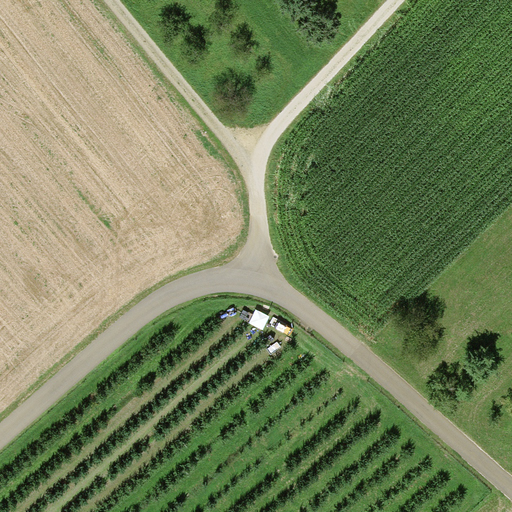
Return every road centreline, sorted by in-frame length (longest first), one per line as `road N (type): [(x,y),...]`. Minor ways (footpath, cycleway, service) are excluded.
road 1 (unclassified): [(0,437),(159,298),(193,285),(255,287),(309,319),(511,497)]
road 2 (track): [(255,287),(250,163),(393,0)]
road 3 (track): [(107,0),(222,141),(250,163)]
